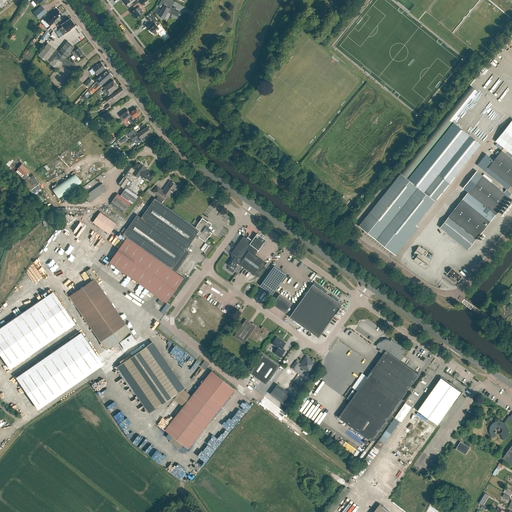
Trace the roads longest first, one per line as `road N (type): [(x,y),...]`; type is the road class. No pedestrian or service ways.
road 1 (unclassified): [(149,61),(205,130),(423,285),(458,295)]
road 2 (secondary): [(253,203),(171,138),(68,0)]
road 3 (unclassified): [(358,299),(315,345),(206,267)]
road 4 (unclassified): [(511,405),(358,299)]
road 5 (secondary): [(511,386),(368,285)]
road 6 (unclassified): [(358,299),(243,216)]
road 7 (secondary): [(368,285),(253,203)]
